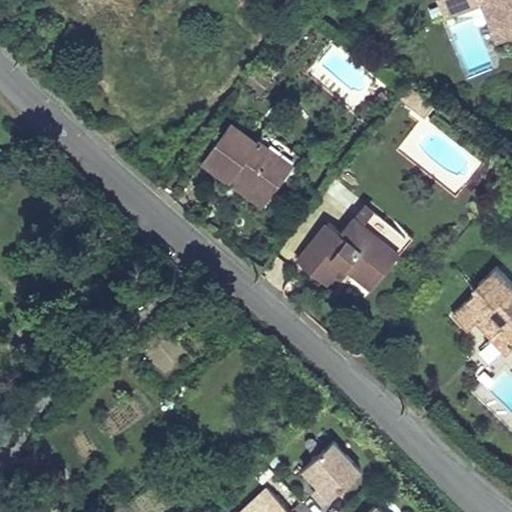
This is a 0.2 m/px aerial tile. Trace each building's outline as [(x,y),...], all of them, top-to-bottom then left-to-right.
[(58,0),(126,68),(146,51),(155,60),(174,41),(147,12),(134,24),(112,1),(113,0),(58,0)] [(134,0),(113,0),(112,1),(134,24),(147,12),(134,0)] [(511,0),(440,0),(447,16),(484,1),(500,40),(511,35),(511,0)] [(146,51),(126,68),(147,89),(158,79),(176,97),(202,70),(174,41),(155,60),(146,51)] [(158,79),(147,89),(165,108),(176,97),(158,79)] [(230,123),(203,161),(231,182),(240,170),(246,174),(243,178),(269,197),(292,166),(258,141),(256,143),(230,123)] [(265,130),(258,141),(292,166),(299,155),(265,130)] [(240,170),(231,182),(263,206),(269,197),(243,178),(246,174),(240,170)] [(68,184),(60,191),(66,198),(74,191),(68,184)] [(367,203),(354,217),(400,253),(411,239),(367,203)] [(298,260),(325,281),(341,263),(347,267),(351,261),(377,281),(400,253),(354,217),(342,233),(328,223),(298,260)] [(351,261),(347,267),(372,287),(377,281),(351,261)] [(468,329),(476,321),(480,318),(489,327),(494,322),(511,342),(511,282),(496,265),(472,288),(475,292),(453,313),(468,329)] [(480,318),(476,321),(507,354),(511,348),(511,342),(494,322),(489,327),(480,318)] [(311,487),(323,500),(360,466),(332,436),(302,463),(319,481),(311,487)] [(22,461),(45,487),(61,475),(37,448),(22,461)] [(292,511),(266,483),(234,511),(292,511)] [(155,511),(147,498),(130,507),(132,511),(155,511)] [(387,511),(375,499),(361,511),(387,511)]
